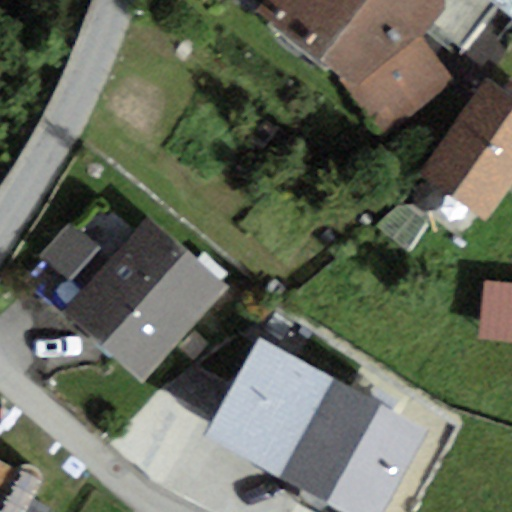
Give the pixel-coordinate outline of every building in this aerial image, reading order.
[(263,0),(255,11),(343,97),(383,148),(452,87),(413,41),(437,10),(424,0),(263,0)] [(511,107),(469,83),(409,186),(481,227),(506,184),(511,187),(511,107)] [(143,225),(56,321),(132,390),(220,293),(143,225)] [(511,295),(479,292),(472,354),(511,357),(511,295)] [(251,350),(197,443),(277,490),(331,397),(251,350)] [(331,397),(277,490),(315,511),(371,511),(412,443),(331,397)] [(0,511),(28,511),(40,486),(0,469),(0,511)]
